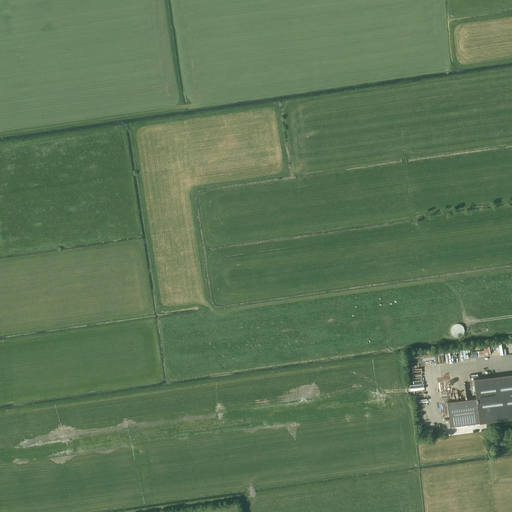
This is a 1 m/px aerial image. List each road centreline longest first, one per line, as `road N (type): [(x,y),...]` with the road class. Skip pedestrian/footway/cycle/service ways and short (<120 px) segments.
road 1 (track): [(208,305),(220,311),(436,281),(456,288),(463,311)]
road 2 (unknown): [(511,364),(436,382),(439,425)]
